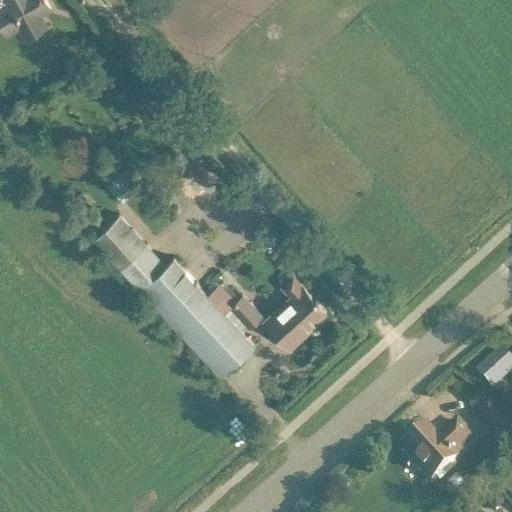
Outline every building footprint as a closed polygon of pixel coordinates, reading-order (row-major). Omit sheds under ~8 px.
[(50,24),(42,12),(50,7),(46,0),(4,0),(6,2),(0,5),(0,20),(6,32),(18,25),(25,39),(50,24)] [(141,185),(125,167),(108,183),(124,202),(141,185)] [(149,193),(163,206),(168,201),(154,188),(149,193)] [(82,190),(71,200),(81,211),(92,202),(82,190)] [(221,374),(255,343),(174,255),(165,261),(120,213),(94,237),(221,374)] [(303,285),(300,288),(290,276),(280,284),(290,296),(265,320),(289,347),(302,335),(300,333),(326,310),(303,285)] [(230,305),(249,325),(261,315),(242,294),(230,305)] [(511,360),(511,361),(507,356),(502,352),(478,373),(492,388),(511,371),(511,372),(511,360)] [(489,403),(478,413),(492,428),(503,418),(489,403)] [(426,425),(401,448),(433,483),(477,442),(457,421),(439,439),(426,425)] [(511,497),(511,480),(503,489),(511,497)] [(486,504),(496,511),(505,502),(496,493),(486,504)]
